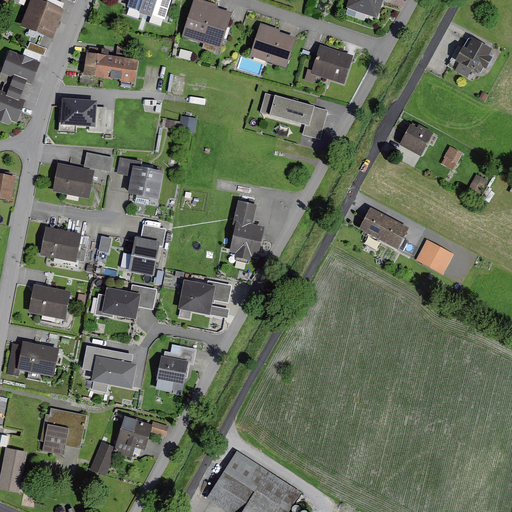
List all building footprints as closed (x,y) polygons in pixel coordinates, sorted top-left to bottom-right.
[(33,0),(23,26),(55,39),(67,10),(49,3),(49,0),(33,0)] [(161,0),(133,0),(130,12),(156,19),(161,0)] [(232,10),(200,0),(195,0),(184,35),(221,47),(232,10)] [(384,0),(352,0),(350,8),(378,18),(384,0)] [(299,36),(265,25),(254,57),(288,69),(299,36)] [(498,51),(475,36),(459,61),(482,76),(498,51)] [(30,49),(47,56),(49,48),(33,42),(30,49)] [(354,56),(324,46),(315,73),(346,82),(354,56)] [(4,73),(16,77),(10,95),(0,91),(0,118),(19,126),(41,64),(11,53),(4,73)] [(139,59),(89,55),(87,79),(137,83),(139,59)] [(269,93),(263,112),(308,125),(312,126),(318,107),(269,93)] [(101,101),(64,98),(63,124),(99,127),(101,101)] [(155,104),(117,102),(116,127),(154,129),(155,104)] [(331,110),(318,107),(312,126),(308,125),(305,134),(323,140),(331,110)] [(436,134),(417,124),(406,146),(424,156),(436,134)] [(465,152),(452,146),(444,162),(457,169),(465,152)] [(152,159),(123,157),(121,174),(134,175),(132,196),(161,198),(163,169),(151,169),(152,159)] [(94,163),(60,162),(60,195),(93,196),(94,163)] [(18,177),(0,173),(0,196),(14,199),(18,177)] [(490,184),(476,176),(469,191),(482,198),(490,184)] [(235,230),(237,230),(232,253),(260,259),(266,228),(257,226),(261,206),(241,202),(235,230)] [(413,229),(373,208),(362,228),(402,249),(413,229)] [(147,226),(144,239),(137,238),(132,269),(158,274),(162,251),(164,251),(168,230),(147,226)] [(83,233),(49,228),(45,255),(80,260),(83,233)] [(110,250),(113,236),(103,234),(100,248),(110,250)] [(461,254),(426,235),(416,254),(451,272),(461,254)] [(208,285),(186,281),(182,307),(213,312),(214,305),(230,307),(233,284),(209,281),(208,285)] [(156,310),(160,288),(136,284),(134,294),(109,289),(104,315),(137,321),(139,307),(156,310)] [(71,291),(38,286),(33,312),(66,318),(71,291)] [(59,347),(25,344),(22,372),(56,375),(59,347)] [(99,355),(94,379),(135,387),(140,363),(99,355)] [(190,363),(164,358),(160,382),(185,386),(190,363)] [(87,416),(49,408),(42,451),(65,456),(66,447),(81,449),(87,416)] [(153,426),(128,418),(117,449),(142,457),(153,426)] [(107,473),(117,444),(102,439),(92,468),(107,473)] [(28,453),(10,449),(2,488),(20,492),(28,453)] [(302,511),(295,507),(304,494),(240,452),(206,503),(220,511),(302,511)]
